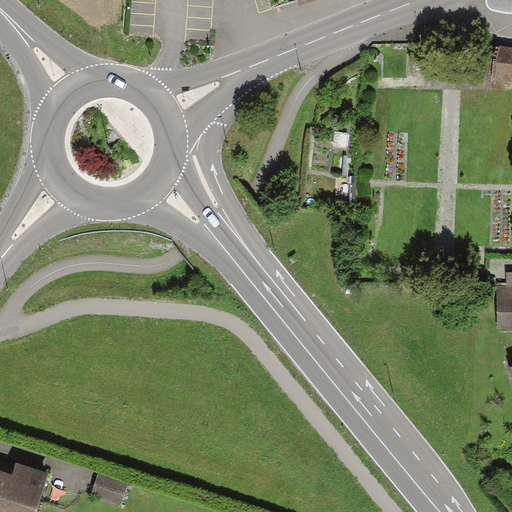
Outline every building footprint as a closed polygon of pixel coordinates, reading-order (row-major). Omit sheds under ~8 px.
[(297,1),(298,6),(317,0),(269,0),(271,8),(297,1)] [(511,50),(497,49),(493,82),(511,83),(511,50)] [(499,331),(511,330),(511,274),(509,275),(509,283),(497,283),(499,331)] [(0,475),(0,511),(38,511),(50,478),(17,467),(13,480),(10,479),(0,475)] [(130,485),(99,475),(95,485),(91,497),(122,507),(130,485)]
